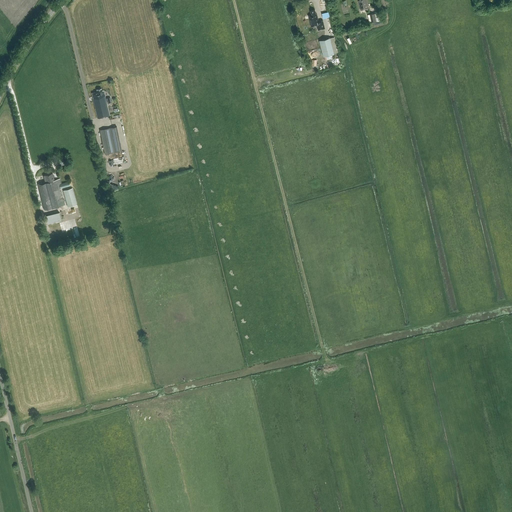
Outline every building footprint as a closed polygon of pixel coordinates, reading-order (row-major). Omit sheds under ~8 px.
[(360,10),(369,8),(367,0),(360,0),(358,1),(360,10)] [(318,30),(325,28),(323,20),(319,21),(317,13),(316,13),(315,10),(311,11),(312,15),(309,15),(311,26),(317,25),(318,30)] [(330,38),(330,37),(319,40),(324,56),(339,52),(335,37),(330,38)] [(109,115),(107,107),(103,91),(102,91),(101,89),(97,90),(97,92),(92,93),(93,98),(98,118),(109,115)] [(115,152),(110,128),(100,130),(105,154),(115,152)] [(44,209),(63,205),(65,205),(60,188),(70,186),(69,181),(62,183),(60,178),(54,179),(53,173),(43,175),(45,181),(38,183),(44,209)] [(77,204),(72,188),(63,190),(68,207),(77,204)] [(59,212),(45,215),(47,224),(61,220),(59,212)]
